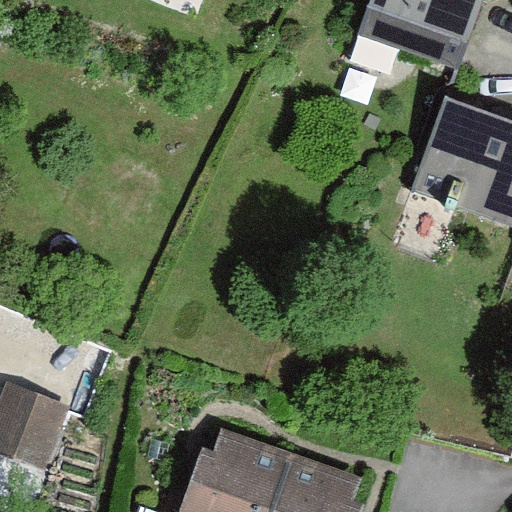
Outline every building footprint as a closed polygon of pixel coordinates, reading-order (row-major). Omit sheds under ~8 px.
[(482,0),(367,0),(358,28),(458,65),(482,0)] [(511,112),(446,88),(410,187),(511,223),(511,112)] [(69,399),(9,376),(0,400),(0,449),(43,466),(69,399)] [(215,443),(201,439),(176,511),(269,511),(291,449),(221,425),(215,443)] [(356,511),(369,474),(291,449),(269,511),(356,511)]
